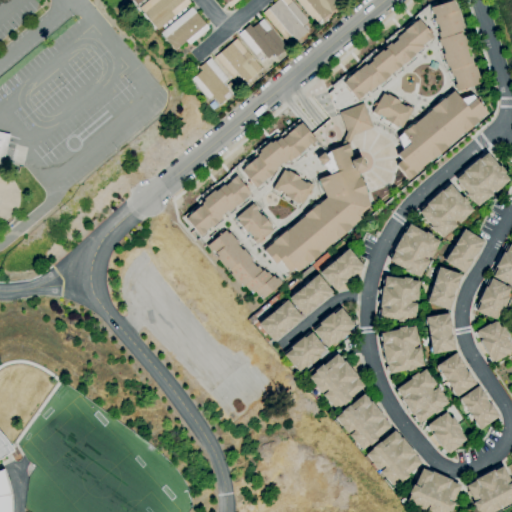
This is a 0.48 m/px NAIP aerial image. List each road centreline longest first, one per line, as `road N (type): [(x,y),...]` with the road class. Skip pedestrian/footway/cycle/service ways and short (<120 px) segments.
road 1 (residential): [(508,120),(511,212),(461,316),(464,337),(508,406),(509,430),(484,463),(441,468),(379,382),(368,308),(379,256),(404,210),(508,120)]
road 2 (residential): [(149,198),(383,0)]
road 3 (residential): [(476,0),(510,98),(508,120)]
